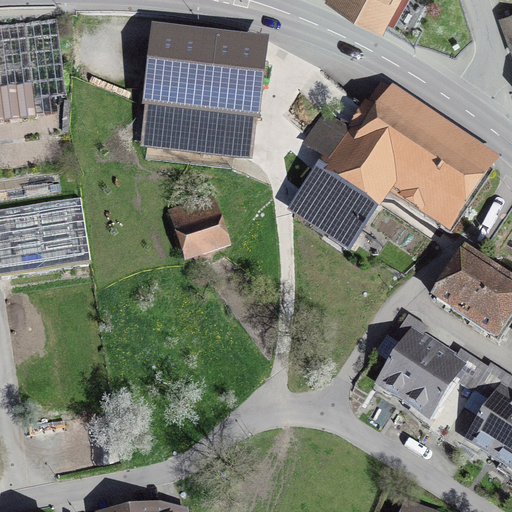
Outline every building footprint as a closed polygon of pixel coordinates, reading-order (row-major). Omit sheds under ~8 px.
[(346,0),(393,26),(407,0),(346,0)] [(511,15),(502,19),(511,46),(511,15)] [(0,89),(31,86),(33,101),(66,97),(56,20),(0,27),(0,89)] [(159,41),(147,147),(246,158),(259,53),(213,48),(213,43),(205,42),(204,47),(159,41)] [(330,157),(294,212),(348,248),(387,191),(450,234),(493,171),(377,91),(348,130),(327,116),(309,143),(330,157)] [(0,277),(90,264),(80,199),(0,211),(0,277)] [(210,203),(174,215),(180,235),(185,233),(196,264),(209,259),(206,249),(223,243),(210,203)] [(440,296),(495,331),(511,305),(511,289),(465,258),(440,296)] [(405,400),(436,353),(419,342),(427,329),(408,317),(393,340),(406,348),(382,385),(405,400)] [(488,369),(461,351),(453,364),(436,353),(405,400),(428,415),(452,379),(472,393),(474,391),(488,369)] [(474,391),(495,405),(471,440),(494,456),(511,428),(511,399),(508,397),(511,392),(511,379),(491,365),(488,369),(474,391)] [(449,429),(472,393),(452,379),(428,415),(449,429)] [(495,405),(474,391),(450,427),(471,440),(495,405)] [(511,428),(494,456),(511,467),(511,428)]
